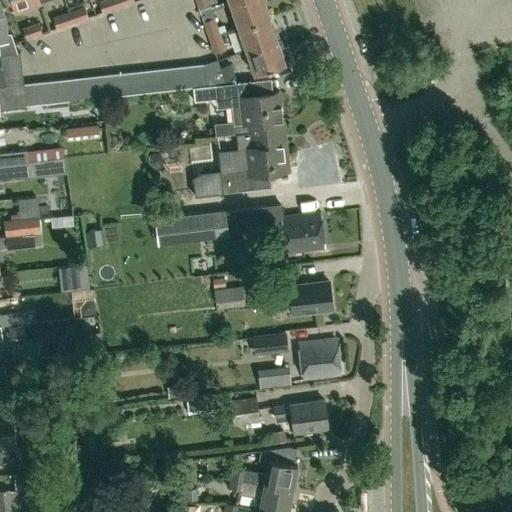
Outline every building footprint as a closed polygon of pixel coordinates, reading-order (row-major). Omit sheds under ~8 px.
[(11,0),(14,8),(38,0),(37,0),(11,0)] [(116,0),(102,0),(99,1),(102,11),(118,6),(116,0)] [(238,28),(269,17),(263,0),(244,0),(230,5),(238,28)] [(68,11),(72,23),(88,17),(84,5),(68,11)] [(56,28),(72,23),(68,11),(52,17),(56,28)] [(245,51),(277,40),(269,17),(238,28),(245,51)] [(209,38),(218,35),(213,19),(203,22),(209,38)] [(25,39),(42,34),(38,21),(21,27),(25,39)] [(0,60),(1,68),(21,65),(20,52),(17,52),(10,33),(6,34),(5,30),(0,30),(0,60)] [(218,35),(209,38),(214,54),(224,51),(218,35)] [(277,40),(245,51),(254,75),(285,64),(284,61),(290,60),(285,45),(279,47),(277,40)] [(2,76),(22,74),(21,65),(1,68),(2,76)] [(206,85),(204,69),(204,65),(193,66),(196,86),(206,85)] [(185,88),(196,86),(193,66),(183,67),(185,88)] [(174,89),(185,88),(183,67),(172,68),(174,89)] [(220,67),(204,69),(206,85),(226,83),(220,67)] [(164,90),(174,89),(172,68),(161,70),(164,90)] [(153,91),(164,90),(161,70),(151,71),(153,91)] [(142,92),(153,91),(151,71),(140,72),(142,92)] [(132,93),(142,92),(140,72),(129,73),(132,93)] [(121,95),(132,93),(129,73),(119,74),(121,95)] [(25,105),(23,84),(22,74),(2,76),(3,86),(9,85),(12,110),(26,109),(25,105)] [(110,96),(121,95),(119,74),(108,75),(110,96)] [(100,97),(110,96),(108,75),(97,76),(100,97)] [(89,98),(100,97),(97,76),(87,77),(89,98)] [(78,99),(89,98),(87,77),(76,78),(78,99)] [(68,100),(78,99),(76,78),(66,80),(68,100)] [(57,102),(68,100),(66,80),(55,81),(57,102)] [(46,103),(57,102),(55,81),(44,82),(46,103)] [(36,104),(46,103),(44,82),(34,83),(36,104)] [(243,124),(282,119),(279,92),(245,96),(244,82),(192,88),(194,102),(218,99),(219,107),(231,106),(233,121),(214,123),(216,136),(236,134),(235,123),(243,122),(243,124)] [(25,105),(36,104),(34,83),(23,84),(25,105)] [(0,110),(12,110),(9,85),(3,86),(0,86),(0,110)] [(252,149),(285,145),(282,119),(243,124),(243,122),(235,123),(236,134),(248,133),(249,148),(252,147),(252,149)] [(72,138),(102,137),(101,125),(71,126),(72,138)] [(0,165),(27,162),(26,150),(0,152),(0,144),(4,144),(3,129),(0,129),(0,165)] [(285,145),(252,149),(252,147),(249,148),(246,148),(248,168),(237,169),(239,191),(257,189),(255,176),(288,172),(285,145)] [(63,147),(31,149),(31,158),(63,157),(63,147)] [(27,162),(0,165),(0,179),(29,176),(27,162)] [(5,235),(39,231),(36,196),(18,198),(20,217),(3,219),(5,235)] [(74,198),(47,199),(48,227),(75,226),(74,198)] [(281,207),(228,213),(231,241),(250,239),(248,224),(274,221),(275,230),(282,229),(285,252),(325,248),(321,214),(282,218),(281,207)] [(175,215),(178,236),(196,234),(194,213),(175,215)] [(39,231),(5,235),(0,235),(0,248),(5,248),(5,249),(35,245),(42,245),(39,232),(39,231)] [(331,311),(328,283),(289,287),(289,288),(276,290),(278,302),(290,300),(292,315),(331,311)] [(215,301),(244,297),(242,285),(214,288),(215,301)] [(0,326),(38,321),(37,310),(0,314),(0,326)] [(254,355),(288,351),(285,330),(252,335),(254,355)] [(37,340),(11,343),(13,360),(39,359),(37,340)] [(272,383),(303,380),(303,379),(338,375),(335,341),(298,345),(300,367),(270,369),(272,383)] [(260,426),(256,396),(229,400),(222,401),(225,414),(226,425),(233,424),(233,426),(253,423),(254,428),(260,426)] [(326,430),(322,401),(272,407),(274,418),(290,416),(292,434),(326,430)] [(231,478),(289,490),(295,465),(293,465),(296,448),(288,446),(260,450),(258,461),(267,462),(265,474),(233,468),(231,478)] [(267,511),(284,511),(289,490),(231,478),(228,489),(240,491),(240,494),(259,498),(257,509),(225,502),(225,503),(267,511)] [(0,500),(10,500),(9,489),(0,489),(0,500)] [(0,511),(11,510),(10,500),(0,500),(0,511)] [(267,511),(225,503),(222,511),(267,511)]
